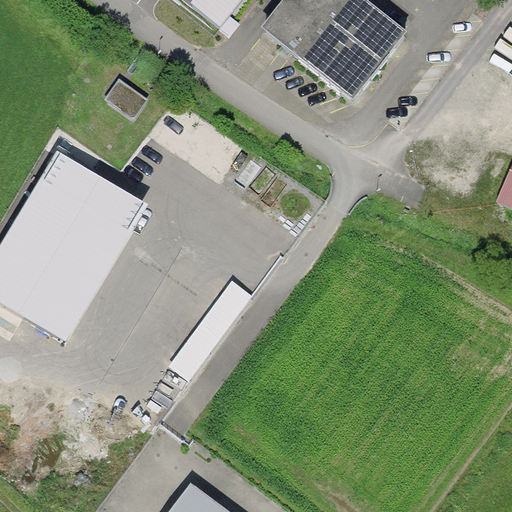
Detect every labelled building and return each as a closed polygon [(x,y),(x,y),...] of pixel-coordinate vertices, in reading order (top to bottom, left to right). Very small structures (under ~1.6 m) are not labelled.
[(196,0),(195,3),(223,24),(241,0),(196,0)] [(353,102),(407,35),(362,0),(287,0),(263,30),(286,48),(353,102)] [(133,122),(147,101),(120,82),(105,102),(133,122)] [(58,155),(0,251),(0,303),(65,342),(146,208),(58,155)] [(511,175),(500,204),(511,209),(511,175)] [(190,384),(255,298),(236,283),(170,369),(190,384)] [(170,511),(227,511),(190,485),(170,511)]
